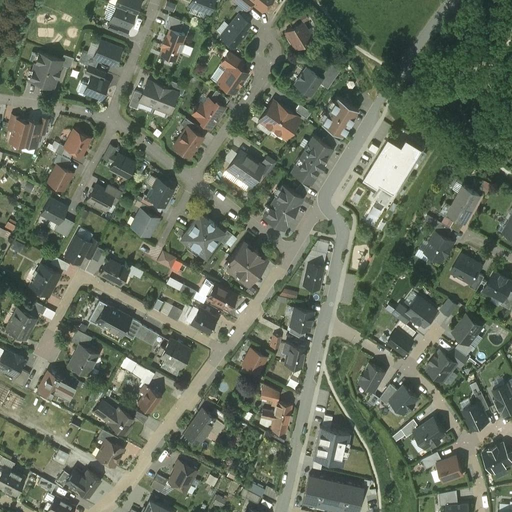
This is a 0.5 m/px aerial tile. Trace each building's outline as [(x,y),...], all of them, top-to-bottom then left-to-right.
[(116,0),(115,3),(135,11),(140,0),(116,0)] [(170,0),(168,0),(166,6),(174,9),(177,3),(170,0)] [(187,0),(190,1),(190,3),(209,11),(213,0),(187,0)] [(233,0),(246,10),(253,1),(250,0),(233,0)] [(250,0),(253,1),(263,9),(270,0),(250,0)] [(135,11),(115,3),(115,4),(116,4),(113,11),(115,12),(112,20),(129,26),(135,12),(135,11)] [(305,11),(289,21),(292,26),(302,20),(303,20),(308,17),(305,11)] [(249,20),(239,13),(234,19),(243,27),(249,20)] [(184,20),(169,14),(164,25),(170,27),(179,31),(184,20)] [(243,27),(234,19),(221,35),(234,45),(247,29),(243,27)] [(292,26),(285,31),(296,48),(302,44),(304,45),(307,43),(307,41),(313,37),(312,36),(313,35),(308,28),(307,28),(303,20),(302,20),(292,26)] [(179,31),(170,27),(167,35),(165,34),(161,43),(163,44),(160,52),(175,58),(178,49),(181,50),(184,42),(182,41),(185,33),(179,31)] [(121,47),(100,39),(94,55),(99,57),(115,64),(121,47)] [(229,49),(222,59),(229,64),(231,60),(240,66),(244,60),(229,49)] [(94,55),(83,50),(79,60),(89,64),(96,67),(99,57),(94,55)] [(62,59),(39,51),(30,78),(53,86),(57,75),(57,76),(59,70),(61,64),(62,59)] [(74,57),(64,53),(62,59),(61,64),(70,67),(74,57)] [(240,66),(231,60),(229,64),(218,80),(220,81),(220,84),(225,88),(228,88),(234,92),(240,84),(240,83),(241,82),(242,80),(243,80),(242,80),(243,79),(244,78),(248,72),(240,66)] [(96,67),(89,64),(85,72),(91,74),(103,79),(103,78),(106,71),(96,67)] [(321,76),(306,66),(295,82),(311,93),(319,81),(322,77),(321,76)] [(333,80),(323,73),(321,76),(322,77),(319,81),(328,87),(333,80)] [(103,79),(91,74),(88,82),(84,90),(86,91),(101,97),(108,80),(103,78),(103,79)] [(162,85),(147,79),(142,92),(139,99),(140,99),(154,105),(162,85)] [(186,85),(171,79),(168,87),(177,90),(177,91),(182,93),(186,85)] [(83,80),(81,81),(77,90),(78,92),(84,95),(86,91),(84,90),(88,82),(83,80)] [(168,87),(162,85),(154,105),(169,111),(177,91),(177,90),(168,87)] [(135,89),(129,104),(137,107),(140,99),(139,99),(142,92),(135,89)] [(229,98),(216,89),(210,97),(216,101),(217,100),(224,105),(229,98)] [(358,108),(337,95),(321,121),(342,134),(344,131),(354,116),(353,116),(358,108)] [(209,97),(204,105),(200,102),(193,112),(203,118),(202,120),(210,126),(225,105),(224,105),(217,100),(216,101),(210,97),(209,97)] [(260,118),(259,118),(273,127),(287,107),(284,105),(282,105),(273,99),(267,107),(260,118)] [(261,102),(254,114),(260,118),(267,107),(261,102)] [(311,110),(300,103),(295,109),(307,117),(311,110)] [(287,107),(273,127),(286,137),(299,117),(290,110),(290,109),(287,107)] [(200,126),(185,116),(181,122),(186,126),(188,125),(197,131),(200,126)] [(26,120),(17,117),(15,123),(9,122),(8,127),(14,129),(11,141),(23,144),(24,142),(36,145),(39,131),(45,133),(46,127),(41,125),(42,122),(27,118),(26,119),(26,120)] [(197,131),(188,125),(186,126),(174,144),(190,155),(203,136),(197,131)] [(80,128),(77,127),(75,128),(75,129),(74,128),(65,145),(74,150),(81,154),(91,137),(80,131),(81,130),(80,128)] [(339,139),(328,133),(323,140),(332,146),(332,147),(333,148),(339,139)] [(313,134),(308,142),(311,144),(308,149),(305,147),(299,156),(303,158),(300,162),(297,160),(292,168),(311,180),(320,166),(321,166),(324,161),(323,160),(332,147),(332,146),(323,140),(313,134)] [(378,181),(393,190),(420,145),(405,135),(400,143),(387,135),(361,176),(376,184),(378,181)] [(499,137),(491,148),(502,156),(506,151),(501,147),(505,142),(499,137)] [(65,145),(59,142),(55,150),(58,152),(70,158),(74,150),(65,145)] [(240,149),(227,167),(239,175),(252,157),(240,149)] [(70,158),(58,152),(53,161),(57,163),(66,168),(71,159),(70,158)] [(135,161),(118,152),(110,167),(127,176),(135,161)] [(252,157),(239,175),(251,184),(264,165),(252,157)] [(66,168),(57,163),(48,180),(63,188),(73,171),(66,168)] [(157,177),(153,186),(151,185),(147,193),(146,193),(146,194),(155,198),(154,199),(155,200),(164,205),(174,188),(165,183),(166,181),(157,177)] [(310,187),(301,181),(295,190),(302,195),(304,196),(310,187)] [(121,190),(108,183),(105,189),(114,193),(114,194),(118,196),(121,190)] [(283,183),(264,214),(283,226),(291,213),(292,213),(295,208),(294,208),(302,195),(295,190),(283,183)] [(481,192),(464,183),(449,210),(465,220),(481,192)] [(105,189),(96,184),(88,199),(106,208),(114,194),(114,193),(105,189)] [(155,198),(146,194),(146,193),(145,192),(140,200),(151,206),(155,200),(154,199),(155,198)] [(67,205),(50,196),(42,212),(58,221),(62,215),(67,205)] [(158,216),(141,207),(132,225),(149,234),(158,216)] [(209,219),(200,211),(181,236),(205,254),(218,238),(224,230),(209,219)] [(74,222),(62,215),(58,221),(57,224),(70,230),(74,222)] [(6,224),(14,228),(16,222),(8,219),(6,224)] [(453,227),(439,219),(434,228),(437,230),(437,229),(448,236),(453,227)] [(70,230),(57,224),(55,228),(67,235),(70,230)] [(224,230),(218,238),(225,243),(233,233),(226,227),(224,230)] [(448,236),(437,229),(437,230),(426,249),(442,258),(446,252),(447,252),(446,251),(447,249),(449,248),(450,246),(451,246),(450,245),(453,239),(448,236)] [(90,241),(76,233),(65,253),(80,261),(85,253),(91,241),(90,241)] [(91,241),(85,253),(92,257),(98,245),(100,241),(92,237),(90,241),(91,241)] [(253,247),(243,239),(229,258),(231,260),(227,266),(236,272),(237,270),(242,273),(240,276),(249,282),(267,258),(258,251),(259,250),(254,246),(253,247)] [(13,247),(22,250),(24,243),(16,240),(13,247)] [(98,245),(92,257),(98,260),(104,249),(98,245)] [(176,256),(163,249),(157,259),(171,266),(176,256)] [(482,263),(461,251),(451,270),(471,281),(472,281),(478,271),(482,263)] [(70,263),(55,255),(51,262),(66,270),(70,263)] [(128,269),(108,258),(101,272),(121,283),(128,269)] [(324,264),(309,260),(303,284),(319,287),(324,264)] [(60,272),(42,262),(30,284),(48,294),(60,272)] [(501,274),(494,270),(483,290),(493,295),(495,292),(504,297),(509,288),(511,283),(511,279),(507,277),(508,275),(502,272),(501,274)] [(485,275),(478,271),(472,281),(471,281),(470,284),(477,289),(485,275)] [(204,281),(198,291),(207,296),(212,286),(204,281)] [(237,293),(214,281),(212,286),(207,296),(229,307),(237,293)] [(197,290),(183,282),(179,289),(193,296),(197,290)] [(299,292),(289,288),(287,293),(297,297),(299,292)] [(511,303),(511,289),(509,288),(504,297),(501,302),(510,307),(511,303)] [(415,294),(404,309),(425,323),(435,308),(415,294)] [(441,305),(450,313),(460,302),(450,294),(441,305)] [(159,297),(155,305),(159,307),(163,299),(159,297)] [(107,302),(99,298),(88,318),(97,323),(97,322),(101,323),(110,305),(106,303),(107,302)] [(47,306),(36,300),(32,308),(43,313),(47,306)] [(183,309),(173,304),(167,314),(177,320),(183,309)] [(37,316),(18,305),(6,327),(25,337),(37,316)] [(123,311),(111,305),(110,305),(101,323),(121,335),(123,332),(131,317),(132,316),(123,311)] [(210,311),(199,305),(191,321),(209,331),(217,316),(210,312),(210,311)] [(313,310),(295,306),(291,324),(306,328),(309,328),(313,310)] [(453,332),(471,346),(487,326),(468,312),(453,332)] [(142,322),(131,317),(123,332),(133,338),(135,334),(141,323),(142,322)] [(159,333),(141,323),(135,334),(153,344),(159,333)] [(306,328),(291,324),(289,331),(304,339),(306,328)] [(92,336),(77,328),(71,339),(79,343),(80,342),(87,345),(92,336)] [(385,344),(404,357),(415,342),(396,328),(385,344)] [(281,335),(273,333),(271,345),(278,347),(281,335)] [(191,348),(170,336),(164,346),(161,344),(156,352),(160,354),(160,355),(165,357),(180,366),(181,366),(191,348)] [(87,345),(80,342),(79,343),(69,363),(88,373),(99,351),(87,345)] [(305,347),(289,343),(285,342),(284,350),(288,351),(285,361),(301,365),(305,347)] [(15,352),(5,347),(0,355),(0,366),(14,374),(15,374),(19,366),(24,356),(15,352)] [(266,355),(251,347),(243,363),(244,364),(247,366),(257,371),(258,372),(266,355)] [(438,349),(423,369),(444,386),(459,364),(438,349)] [(180,366),(165,357),(161,365),(177,373),(180,366)] [(371,359),(359,380),(376,389),(388,369),(371,359)] [(147,368),(137,362),(131,372),(142,378),(147,368)] [(30,372),(19,366),(15,374),(14,374),(12,379),(23,385),(30,372)] [(257,371),(247,366),(244,371),(254,377),(257,371)] [(64,377),(48,369),(38,386),(39,387),(54,395),(58,389),(68,394),(73,385),(63,380),(64,377)] [(390,399),(406,412),(422,392),(406,380),(390,399)] [(511,392),(506,380),(490,388),(494,397),(492,398),(498,410),(501,409),(503,413),(511,409),(511,392)] [(279,390),(264,382),(260,397),(273,399),(272,406),(275,407),(277,400),(277,399),(277,400),(279,390)] [(162,395),(149,385),(149,386),(145,383),(140,389),(144,392),(138,401),(151,410),(162,395)] [(54,395),(39,387),(37,392),(51,400),(54,395)] [(374,392),(370,398),(377,402),(380,395),(374,392)] [(460,407),(470,427),(489,418),(479,398),(460,407)] [(134,417),(119,407),(117,410),(101,400),(93,411),(94,411),(97,407),(111,418),(109,421),(125,432),(130,425),(129,424),(134,417)] [(275,407),(274,410),(262,407),(261,416),(272,418),(270,427),(286,431),(292,403),(277,400),(275,407)] [(228,416),(215,406),(211,413),(220,419),(220,420),(224,423),(228,416)] [(203,408),(196,418),(195,417),(184,432),(198,441),(208,427),(212,430),(220,420),(220,419),(211,413),(202,407),(203,408)] [(148,416),(137,410),(133,414),(144,422),(148,416)] [(432,415),(411,430),(424,449),(446,434),(432,415)] [(350,431),(318,424),(311,457),(343,464),(350,431)] [(118,436),(102,427),(97,436),(105,440),(106,437),(115,442),(118,436)] [(115,442),(106,437),(105,440),(97,455),(114,464),(123,447),(115,442)] [(511,461),(503,440),(480,450),(490,473),(511,463),(511,461)] [(60,447),(55,458),(66,462),(70,451),(60,447)] [(437,459),(445,481),(468,474),(460,451),(437,459)] [(197,468),(180,460),(178,459),(175,465),(176,466),(169,480),(184,488),(187,482),(189,483),(197,468)] [(4,464),(0,470),(0,484),(16,493),(26,475),(4,464)] [(88,468),(81,478),(72,471),(70,474),(66,480),(75,486),(76,485),(89,494),(101,478),(88,468)] [(326,502),(333,473),(307,468),(300,496),(326,502)] [(64,469),(56,481),(63,485),(66,480),(70,474),(64,469)] [(168,478),(157,472),(154,479),(165,485),(168,478)] [(207,481),(216,484),(219,475),(210,473),(207,481)] [(361,480),(333,473),(326,502),(355,508),(361,480)] [(56,483),(42,475),(38,483),(52,490),(56,483)] [(165,485),(154,479),(153,479),(154,480),(151,485),(150,485),(161,491),(165,485)] [(265,489),(253,483),(249,490),(261,496),(265,489)] [(261,496),(249,490),(246,497),(258,503),(261,496)] [(151,502),(139,493),(128,508),(133,511),(143,511),(145,510),(148,511),(159,511),(161,510),(151,502)] [(71,511),(75,505),(55,494),(51,502),(48,500),(44,507),(47,509),(47,510),(50,511),(71,511)] [(224,503),(226,497),(218,494),(216,501),(224,503)] [(467,511),(467,500),(444,502),(444,511),(467,511)]
